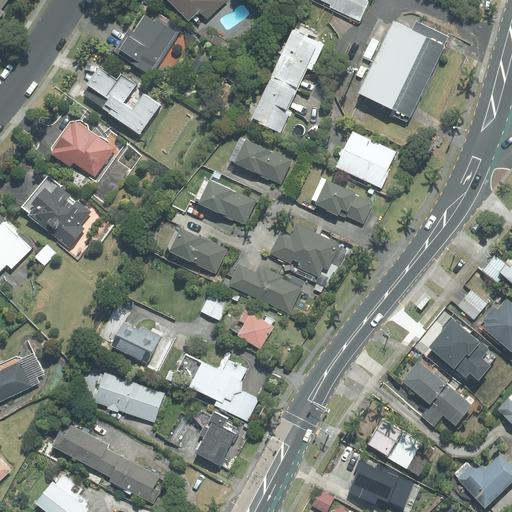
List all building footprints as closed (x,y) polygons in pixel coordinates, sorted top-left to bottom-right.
[(0,0),(0,21),(7,12),(4,10),(10,0),(0,0)] [(157,0),(161,4),(164,0),(171,0),(193,23),(203,13),(209,20),(228,2),(225,0),(157,0)] [(320,0),(333,6),(331,9),(360,23),(371,0),(320,0)] [(177,32),(149,13),(136,32),(131,29),(116,53),(149,75),(177,32)] [(410,120),(452,39),(419,22),(415,30),(399,22),(361,95),(410,120)] [(325,43),(295,29),(252,121),(283,135),(325,43)] [(105,68),(93,85),(112,99),(105,108),(142,136),(165,106),(148,93),(136,109),(127,102),(139,86),(126,76),(122,81),(105,68)] [(79,121),(54,156),(72,168),(76,164),(96,178),(117,149),(79,121)] [(399,151),(358,132),(341,169),(382,188),(399,151)] [(248,137),(235,162),(282,185),(295,160),(248,137)] [(212,177),(200,201),(248,225),(260,201),(212,177)] [(330,177),(316,203),(341,217),(343,213),(363,224),(375,201),(330,177)] [(81,224),(91,212),(54,180),(29,209),(72,247),(87,230),(81,224)] [(0,212),(0,273),(9,265),(12,269),(34,249),(0,212)] [(282,231),(271,255),(293,265),(295,260),(301,263),(299,268),(320,277),(325,267),(329,269),(341,244),(297,224),(291,236),(282,231)] [(230,250),(182,225),(170,249),(217,274),(230,250)] [(45,266),(58,254),(48,245),(36,257),(45,266)] [(511,263),(501,254),(485,273),(499,284),(507,275),(511,279),(511,263)] [(259,271),(238,262),(228,284),(290,313),(305,281),(263,262),(259,271)] [(490,303),(472,289),(459,305),(477,320),(490,303)] [(211,293),(201,311),(220,321),(230,303),(211,293)] [(485,326),(511,349),(511,301),(504,295),(483,320),(487,323),(485,326)] [(252,311),(238,334),(262,349),(276,327),(252,311)] [(128,317),(113,346),(149,364),(164,336),(128,317)] [(451,357),(463,366),(475,350),(468,344),(474,336),(452,319),(431,347),(448,360),(451,357)] [(197,377),(193,387),(220,399),(216,407),(250,422),(261,399),(245,391),(245,378),(251,365),(226,354),(220,368),(191,355),(184,371),(197,377)] [(410,390),(419,397),(422,394),(432,402),(431,404),(422,415),(436,427),(446,415),(460,426),(476,405),(449,384),(450,383),(418,358),(401,378),(413,387),(410,390)] [(0,405),(0,402),(33,388),(21,361),(1,371),(0,369),(0,408),(1,408),(0,405)] [(96,402),(156,422),(167,391),(107,370),(96,402)] [(511,420),(511,393),(499,408),(511,420)] [(390,456),(406,431),(387,419),(371,444),(390,456)] [(223,465),(239,433),(216,421),(199,452),(223,465)] [(136,492),(149,500),(163,476),(126,455),(125,457),(110,448),(112,445),(76,424),(62,449),(113,479),(111,483),(133,495),(136,492)] [(406,431),(390,456),(409,469),(418,454),(425,444),(406,431)] [(0,482),(15,470),(0,453),(0,482)] [(511,484),(511,463),(503,453),(486,469),(479,461),(461,478),(488,507),(511,484)] [(402,475),(360,458),(356,469),(359,470),(354,485),(364,489),(361,497),(379,504),(382,497),(392,501),(402,475)] [(43,511),(88,511),(91,510),(56,480),(35,505),(43,511)] [(313,505),(327,511),(328,511),(337,496),(322,489),(313,505)]
